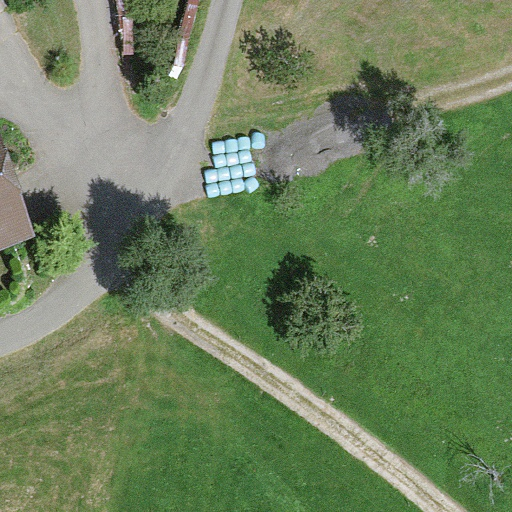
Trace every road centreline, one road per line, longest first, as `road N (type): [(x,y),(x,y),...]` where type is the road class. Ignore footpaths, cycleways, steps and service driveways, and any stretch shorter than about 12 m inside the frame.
road 1 (track): [(435,511),(308,409),(103,275)]
road 2 (track): [(511,86),(272,174),(203,187),(166,181)]
road 3 (track): [(0,348),(44,326),(103,275),(166,181)]
road 4 (track): [(166,181),(228,0)]
